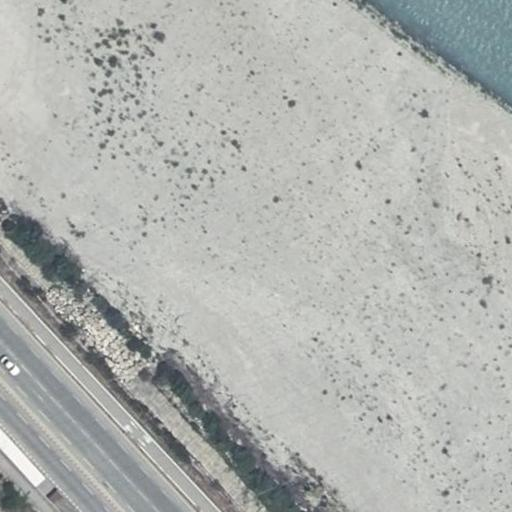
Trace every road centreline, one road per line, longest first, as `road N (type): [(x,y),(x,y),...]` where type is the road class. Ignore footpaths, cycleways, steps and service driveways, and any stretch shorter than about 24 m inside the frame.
road 1 (primary): [(161,511),(0,337)]
road 2 (tertiary): [(0,406),(97,511)]
